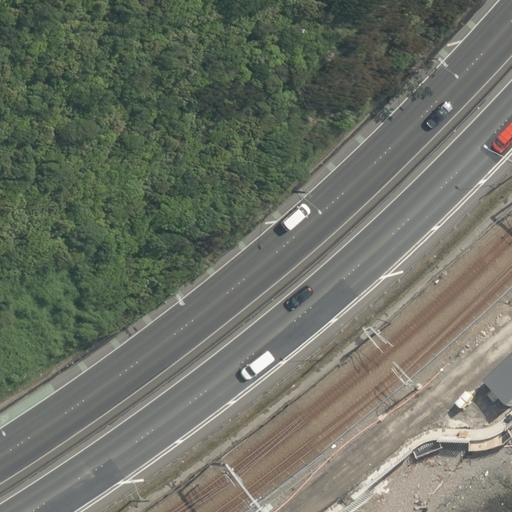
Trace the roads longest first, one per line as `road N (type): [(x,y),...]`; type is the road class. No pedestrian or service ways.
road 1 (trunk): [(0,455),(176,339),(441,104),(511,17)]
road 2 (trunk): [(511,116),(361,262),(137,442),(31,511)]
